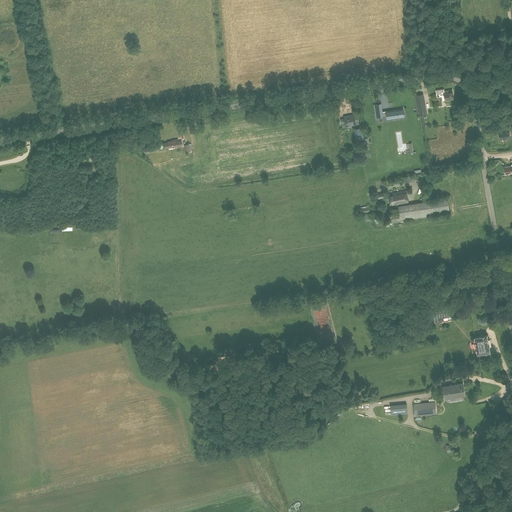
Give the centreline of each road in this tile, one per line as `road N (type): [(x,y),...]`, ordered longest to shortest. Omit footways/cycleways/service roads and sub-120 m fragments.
road 1 (tertiary): [(0,141),(448,76),(472,97),(481,157)]
road 2 (tertiary): [(511,316),(481,157)]
